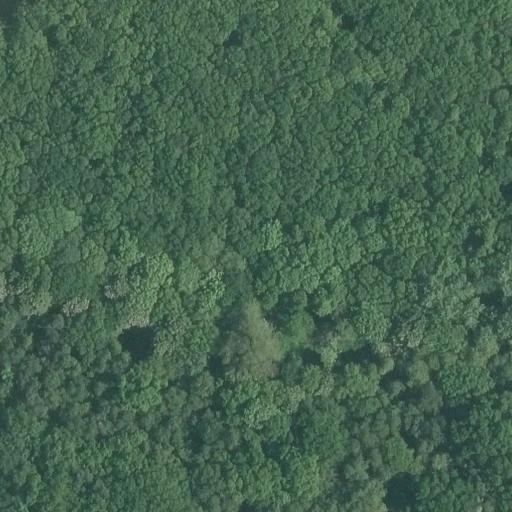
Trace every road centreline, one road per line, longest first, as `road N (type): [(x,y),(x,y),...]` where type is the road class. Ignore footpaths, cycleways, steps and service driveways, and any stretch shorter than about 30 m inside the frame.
road 1 (unknown): [(511,325),(227,381),(159,341),(91,315),(0,308)]
road 2 (track): [(284,470),(170,474),(92,461),(0,473)]
road 3 (track): [(511,434),(284,470)]
